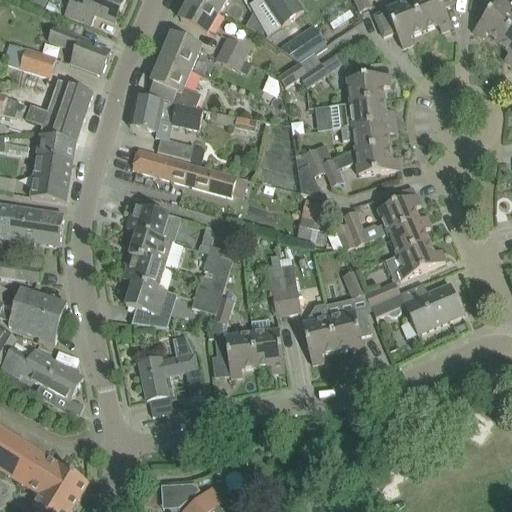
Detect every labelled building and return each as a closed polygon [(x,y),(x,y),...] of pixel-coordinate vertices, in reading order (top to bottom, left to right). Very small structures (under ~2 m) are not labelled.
[(73,0),(66,18),(91,29),(95,17),(116,26),(127,0),(125,0),(73,0)] [(224,10),(206,0),(193,0),(181,22),(208,37),(224,10)] [(206,0),(224,10),(229,0),(206,0)] [(294,0),(262,0),(283,29),(305,14),(294,0)] [(367,0),(353,0),(360,16),(372,11),(367,0)] [(410,0),(412,3),(425,34),(439,28),(442,35),(453,30),(444,10),(456,6),(453,0),(410,0)] [(488,36),(499,46),(511,31),(511,16),(494,0),(488,0),(480,10),(489,18),(475,34),(483,42),(488,36)] [(425,34),(412,3),(387,13),(386,12),(374,17),(384,40),(396,35),(403,51),(414,46),(411,40),(425,34)] [(49,5),(47,12),(55,15),(58,9),(49,5)] [(253,17),(246,30),(262,38),(264,34),(253,17)] [(112,55),(99,50),(98,49),(99,47),(55,29),(49,43),(76,54),(71,68),(102,80),(112,55)] [(301,66),(327,48),(314,30),(282,52),(301,66)] [(511,31),(499,46),(510,56),(506,61),(511,67),(511,31)] [(173,38),(161,67),(190,80),(202,50),(173,38)] [(228,42),(222,53),(244,64),(250,53),(228,42)] [(10,48),(5,66),(52,80),(58,63),(10,48)] [(244,64),(222,53),(217,65),(239,76),(244,64)] [(286,91),(300,82),(322,68),(323,66),(317,57),(301,68),(300,67),(279,81),(286,91)] [(173,106),(173,107),(197,111),(203,98),(185,90),(190,80),(161,67),(153,85),(154,86),(149,97),(168,105),(173,106)] [(322,68),(300,82),(307,92),(328,78),(322,68)] [(348,83),(351,106),(351,107),(385,103),(383,91),(390,90),(389,78),(348,83)] [(49,118),(42,138),(78,144),(83,128),(94,96),(61,84),(49,118)] [(0,117),(4,118),(16,121),(21,104),(8,101),(9,99),(0,96),(0,117)] [(197,111),(173,107),(167,105),(164,105),(136,99),(130,130),(159,136),(161,126),(179,130),(200,134),(205,113),(197,111)] [(342,131),(342,132),(354,131),(394,126),(393,115),(386,115),(385,103),(351,107),(351,106),(331,108),(331,111),(317,112),(319,134),(342,131)] [(236,129),(236,130),(255,134),(258,123),(238,119),(238,121),(236,129)] [(355,143),(356,153),(356,155),(390,150),(389,138),(396,137),(394,126),(354,131),(342,132),(344,144),(355,143)] [(42,138),(39,159),(74,165),(78,144),(42,138)] [(162,141),(159,155),(192,163),(195,149),(162,141)] [(327,176),(322,167),(316,152),(301,158),(298,141),(294,142),(302,196),(325,203),(316,180),(325,176),(327,176)] [(6,146),(5,155),(29,159),(30,150),(6,146)] [(333,162),(322,167),(327,176),(333,191),(346,185),(340,172),(357,165),(359,179),(380,176),(400,174),(398,162),(392,163),(390,150),(356,155),(356,153),(334,163),(333,162)] [(235,179),(178,163),(138,152),(133,173),(231,200),(236,179),(235,179)] [(239,168),(243,169),(245,159),(236,158),(235,163),(239,168)] [(39,159),(32,200),(48,203),(67,206),(74,165),(39,159)] [(356,251),(388,237),(427,220),(426,219),(420,222),(415,211),(422,208),(414,191),(395,200),(398,206),(378,214),(384,227),(379,229),(376,228),(365,232),(357,214),(355,215),(344,219),(348,227),(346,228),(335,233),(345,256),(356,251)] [(307,202),(303,220),(298,241),(325,247),(329,229),(325,228),(325,225),(327,225),(331,207),(307,202)] [(0,240),(41,247),(61,250),(66,218),(46,215),(0,208),(0,240)] [(127,233),(138,236),(138,235),(163,242),(170,220),(135,208),(127,233)] [(388,237),(398,258),(430,245),(424,233),(431,230),(427,220),(388,237)] [(216,277),(222,259),(224,253),(212,249),(216,239),(212,231),(208,229),(203,247),(202,247),(199,254),(209,257),(204,274),(216,277)] [(166,269),(167,269),(174,271),(182,248),(163,242),(138,235),(138,236),(130,259),(132,259),(166,269)] [(430,245),(398,258),(403,272),(397,275),(401,284),(408,281),(446,264),(441,253),(434,256),(430,245)] [(124,283),(134,286),(134,285),(159,293),(159,292),(167,269),(166,269),(132,259),(124,283)] [(214,284),(226,288),(234,262),(222,259),(216,277),(214,284)] [(290,318),(282,270),(281,259),(272,260),(274,271),(269,272),(274,296),(272,296),(277,320),(290,318)] [(2,279),(15,281),(41,285),(44,271),(4,265),(2,279)] [(294,267),(282,270),(290,318),(302,316),(297,292),(299,291),(294,267)] [(354,303),(366,298),(367,297),(357,273),(344,279),(354,303)] [(207,308),(219,311),(222,301),(226,288),(214,284),(212,291),(207,308)] [(134,285),(134,286),(126,309),(137,312),(132,328),(167,332),(178,298),(159,292),(159,293),(134,285)] [(366,298),(372,310),(401,298),(395,285),(367,297),(366,298)] [(205,315),(207,308),(212,291),(200,287),(193,312),(205,315)] [(222,301),(219,311),(215,325),(212,342),(216,342),(218,361),(229,360),(231,381),(243,379),(242,372),(257,371),(253,337),(228,340),(227,328),(228,324),(233,326),(237,313),(232,311),(234,305),(230,303),(234,291),(226,288),(222,301)] [(401,298),(372,310),(378,322),(389,317),(392,320),(396,320),(400,318),(402,315),(402,311),(406,309),(418,338),(464,318),(452,288),(428,298),(423,289),(401,298)] [(0,291),(0,303),(15,311),(62,326),(68,306),(21,291),(19,298),(6,293),(0,291)] [(15,311),(0,303),(0,320),(11,324),(10,329),(37,340),(56,346),(62,326),(15,311)] [(337,355),(329,321),(326,307),(316,310),(307,326),(303,327),(313,367),(324,364),(323,358),(337,355)] [(366,312),(329,321),(337,355),(352,351),(353,358),(365,355),(362,342),(373,340),(366,312)] [(254,337),(253,337),(257,371),(272,369),(273,376),(285,375),(280,334),(272,335),(270,323),(252,325),(254,337)] [(20,343),(6,334),(0,330),(0,363),(1,364),(5,366),(2,371),(21,382),(22,379),(41,389),(37,396),(65,415),(80,421),(85,409),(72,403),(85,381),(36,353),(31,363),(14,353),(20,343)] [(169,400),(165,380),(188,375),(192,396),(191,396),(193,409),(206,407),(201,369),(198,370),(196,357),(180,361),(163,365),(162,360),(139,365),(147,404),(151,403),(154,419),(175,415),(172,399),(169,400)] [(74,511),(91,486),(0,427),(0,472),(40,499),(33,511),(34,511),(74,511)] [(179,511),(201,494),(195,487),(177,488),(178,510),(179,511)] [(214,511),(223,505),(212,491),(186,511),(214,511)] [(364,501),(355,508),(358,511),(369,511),(372,510),(364,501)]
